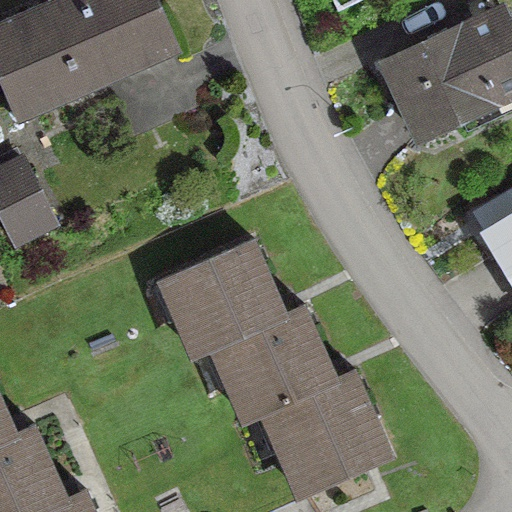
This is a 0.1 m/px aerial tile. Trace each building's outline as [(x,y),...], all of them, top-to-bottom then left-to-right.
[(51,0),(0,22),(0,89),(15,123),(175,53),(152,0),(51,0)] [(511,89),(511,49),(496,15),(385,67),(416,135),(511,89)] [(50,224),(24,172),(0,184),(0,218),(12,243),(50,224)] [(511,216),(481,235),(511,286),(511,216)] [(276,300),(249,240),(161,279),(196,358),(214,350),(246,423),(265,415),(301,497),(389,458),(350,370),(328,380),(325,373),(322,367),(326,365),(300,305),(278,315),(275,308),(272,301),(276,300)] [(0,511),(90,511),(81,490),(59,499),(56,492),(53,486),(56,485),(30,425),(8,434),(5,427),(2,421),(5,419),(0,407),(0,511)]
